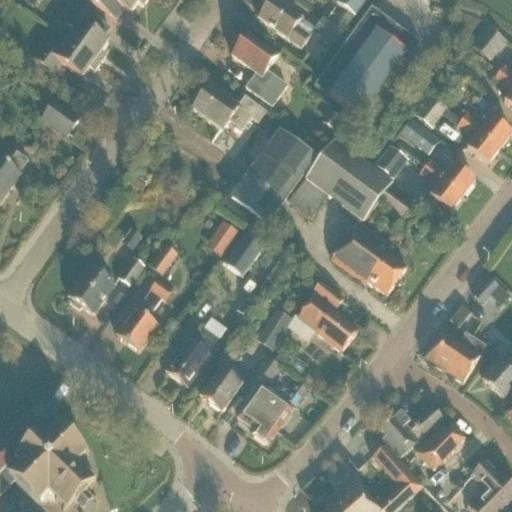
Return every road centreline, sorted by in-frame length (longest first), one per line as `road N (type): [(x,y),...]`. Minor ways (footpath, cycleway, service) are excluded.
road 1 (residential): [(2,311),(223,0)]
road 2 (tertiary): [(216,474),(2,311)]
road 3 (tertiary): [(385,362),(511,198)]
road 4 (tertiary): [(254,510),(385,362)]
road 5 (residential): [(511,450),(385,362)]
